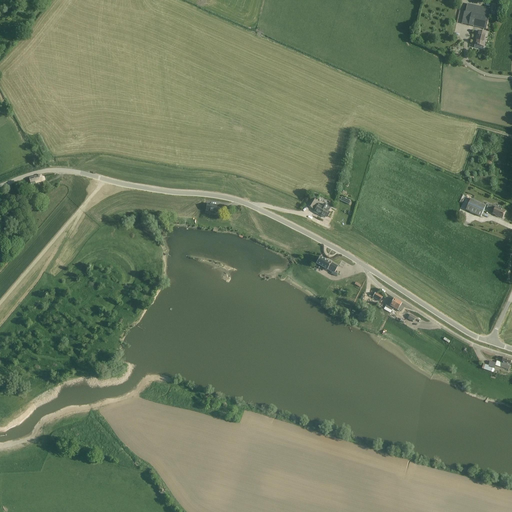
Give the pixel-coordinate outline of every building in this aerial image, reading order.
[(489,18),(464,12),(461,24),(469,26),(487,30),(489,18)] [(486,34),(478,32),(475,45),(484,47),(486,40),(485,40),(486,34)] [(41,177),(40,175),(29,178),(31,185),(45,181),(44,177),(41,177)] [(317,202),(311,199),(307,207),(313,210),(317,202)] [(481,218),(486,206),(472,199),(466,211),(481,218)] [(207,204),(206,211),(219,213),(220,209),(216,208),(217,205),(207,204)] [(325,218),(329,211),(330,208),(323,204),(321,207),(318,205),(314,212),(319,215),(325,218)] [(496,207),(496,208),(488,205),(486,209),(494,212),(493,214),(503,219),(506,212),(496,207)] [(333,272),(334,273),(338,267),(331,263),(320,257),(316,264),(327,270),(333,273),(333,272)] [(378,294),(376,293),(372,298),(380,302),(381,300),(383,297),(378,294)] [(390,299),(387,304),(385,307),(392,311),(393,308),(397,301),(394,299),(393,301),(390,299)] [(402,303),(397,301),(393,308),(400,312),(400,311),(402,312),(404,307),(400,305),(402,303)] [(509,370),(510,366),(511,360),(504,357),(502,363),(497,361),(496,363),(490,361),(488,366),(485,365),(483,370),(493,373),(494,369),(489,367),(495,369),(496,366),(509,370)]
